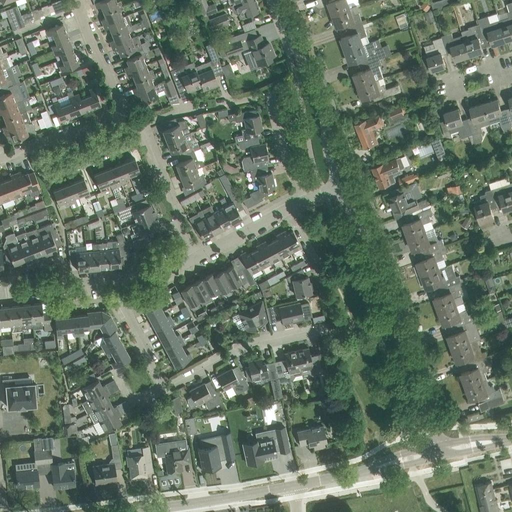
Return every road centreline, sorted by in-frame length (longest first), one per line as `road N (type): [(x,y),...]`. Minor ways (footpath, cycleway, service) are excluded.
road 1 (unclassified): [(438,456),(377,256),(338,189)]
road 2 (unclassified): [(338,189),(277,0)]
road 3 (unclassified): [(308,202),(272,95),(226,102)]
road 4 (unclassified): [(160,390),(243,349),(305,335)]
road 5 (tertiary): [(438,456),(293,486)]
road 6 (tertiary): [(293,486),(151,511)]
road 7 (unclassified): [(197,257),(176,220),(148,127)]
road 8 (unclassified): [(31,144),(51,171),(144,129)]
road 9 (unclassified): [(121,280),(0,293)]
